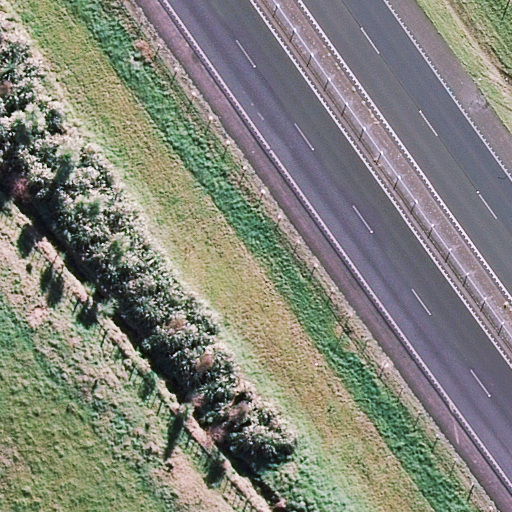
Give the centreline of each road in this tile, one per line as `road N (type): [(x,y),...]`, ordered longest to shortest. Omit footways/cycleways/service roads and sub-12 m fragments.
road 1 (motorway): [(511,407),(220,0)]
road 2 (motorway): [(355,0),(511,220)]
